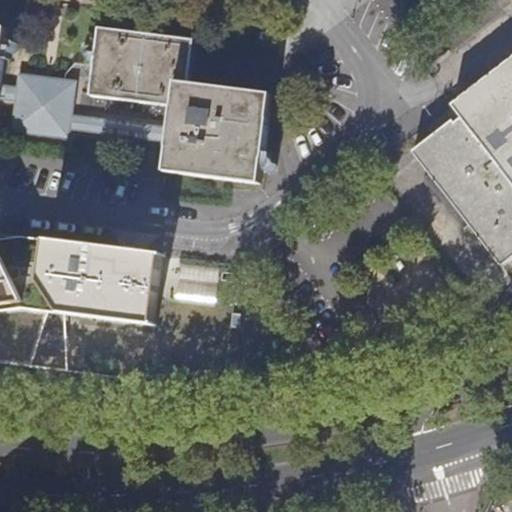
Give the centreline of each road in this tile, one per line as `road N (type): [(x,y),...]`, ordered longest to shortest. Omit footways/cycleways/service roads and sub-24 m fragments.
road 1 (secondary): [(511,357),(383,400),(217,434),(105,443),(0,437)]
road 2 (secondary): [(0,490),(227,488),(430,451),(511,422)]
